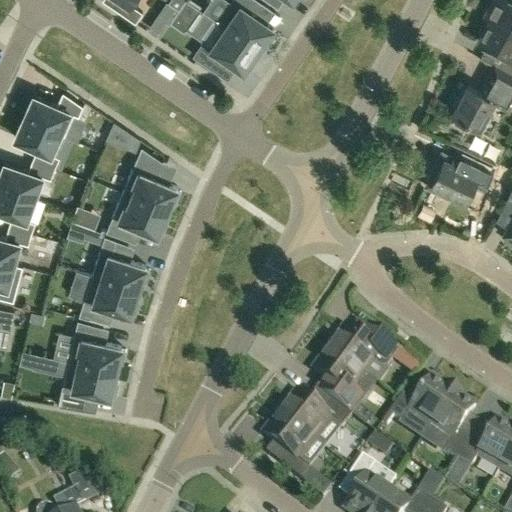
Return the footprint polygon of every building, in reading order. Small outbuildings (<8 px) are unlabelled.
[(117,0),(113,7),(135,23),(143,12),(129,3),(131,0),(117,0)] [(170,0),(168,3),(178,9),(184,1),(182,0),(170,0)] [(184,0),(184,1),(178,9),(171,21),(184,30),(199,8),(186,0),(184,0)] [(232,0),(218,21),(258,49),(264,40),(268,42),(275,31),(272,29),(273,28),(253,14),(262,2),(258,0),(232,0)] [(511,0),(493,0),(485,15),(490,18),(491,17),(511,29),(511,0)] [(171,21),(178,9),(168,3),(167,1),(157,15),(169,23),(171,21)] [(511,71),(511,29),(491,17),(490,18),(478,40),(504,54),(499,64),(511,71)] [(258,49),(218,21),(194,56),(215,70),(223,58),(229,62),(230,61),(243,70),(244,69),(248,72),(255,61),(252,58),(258,49)] [(13,43),(20,26),(11,22),(4,39),(13,43)] [(511,71),(499,64),(495,62),(494,64),(495,64),(485,82),(491,85),(486,93),(468,84),(453,112),(456,114),(454,118),(455,122),(469,130),(473,128),(475,124),(479,126),(493,101),(508,109),(511,102),(511,71)] [(63,92),(58,103),(32,92),(22,115),(62,133),(71,113),(78,116),(83,105),(63,92)] [(62,133),(22,115),(12,139),(36,149),(33,159),(55,168),(60,157),(52,154),(62,133)] [(116,143),(123,128),(114,122),(106,139),(116,143)] [(141,147),(123,192),(168,211),(172,202),(177,204),(182,192),(177,190),(178,187),(157,178),(163,162),(141,147)] [(493,167),(456,149),(451,161),(444,157),(439,167),(435,164),(425,185),(449,196),(451,192),(466,199),(473,185),(482,190),(493,167)] [(51,179),(55,168),(33,159),(29,169),(3,160),(0,168),(0,185),(35,198),(43,177),(51,179)] [(511,184),(511,173),(503,169),(498,180),(511,186),(511,184)] [(35,198),(0,185),(0,212),(12,216),(9,226),(32,233),(35,222),(28,220),(35,198)] [(511,188),(497,219),(508,227),(503,233),(506,235),(503,238),(511,244),(511,188)] [(168,211),(123,192),(106,232),(131,241),(137,226),(158,235),(159,233),(164,235),(169,222),(165,220),(168,211)] [(15,264),(21,243),(28,245),(32,233),(9,226),(6,236),(0,234),(0,261),(22,268),(22,266),(15,264)] [(102,242),(91,275),(138,290),(141,281),(146,282),(150,269),(145,268),(146,265),(124,258),(129,244),(104,236),(102,242)] [(0,297),(13,301),(22,268),(0,261),(0,297)] [(135,299),(138,290),(91,275),(79,315),(103,322),(108,308),(130,315),(131,312),(136,314),(140,301),(135,299)] [(0,327),(11,329),(14,311),(0,308),(0,327)] [(31,312),(29,320),(42,323),(44,315),(31,312)] [(102,327),(77,321),(69,359),(116,371),(118,362),(123,363),(126,350),(121,349),(122,346),(99,341),(102,327)] [(371,344),(345,325),(336,337),(339,339),(332,349),(376,381),(382,372),(381,368),(382,367),(387,366),(399,349),(379,334),(371,344)] [(376,381),(332,349),(324,359),(321,357),(313,369),(339,388),(331,400),(351,415),(361,402),(349,394),(361,378),(372,386),(376,381)] [(49,356),(36,353),(33,368),(46,371),(49,356)] [(412,375),(420,364),(410,356),(402,367),(412,375)] [(116,372),(68,360),(68,363),(64,378),(62,387),(61,387),(57,403),(83,409),(87,392),(110,397),(111,394),(116,395),(118,382),(114,381),(116,372)] [(430,425),(453,390),(431,376),(415,401),(403,393),(382,422),(387,425),(393,416),(402,422),(409,411),(430,425)] [(4,380),(2,395),(12,397),(15,382),(4,380)] [(322,411),(297,390),(288,401),(290,404),(283,414),(314,439),(330,418),(341,427),(351,415),(331,400),(322,411)] [(457,458),(470,438),(459,430),(475,405),(453,390),(430,425),(451,439),(444,449),(457,458)] [(314,439),(283,414),(275,424),(272,421),(263,433),(287,452),(279,462),(300,479),(309,468),(298,459),(314,439)] [(499,468),(511,445),(511,427),(497,418),(482,444),(470,438),(457,458),(471,466),(477,456),(499,468)] [(375,450),(382,439),(374,433),(366,443),(375,450)] [(511,445),(499,468),(511,475),(511,445)] [(0,474),(8,484),(21,473),(4,454),(0,457),(0,474)] [(372,511),(389,487),(389,488),(396,478),(374,464),(375,463),(362,455),(349,475),(360,483),(343,508),(349,511),(372,511)] [(437,471),(422,493),(438,503),(453,481),(437,471)] [(320,495),(340,495),(340,475),(320,475),(320,495)] [(409,501),(389,487),(372,511),(403,511),(404,511),(424,511),(431,500),(416,491),(409,501)] [(445,511),(447,509),(431,500),(424,511),(445,511)] [(65,511),(56,511),(54,508),(53,506),(51,505),(48,504),(46,503),(44,504),(43,504),(42,504),(40,505),(39,506),(37,508),(37,510),(36,511),(35,511),(77,511),(75,507),(65,511)]
